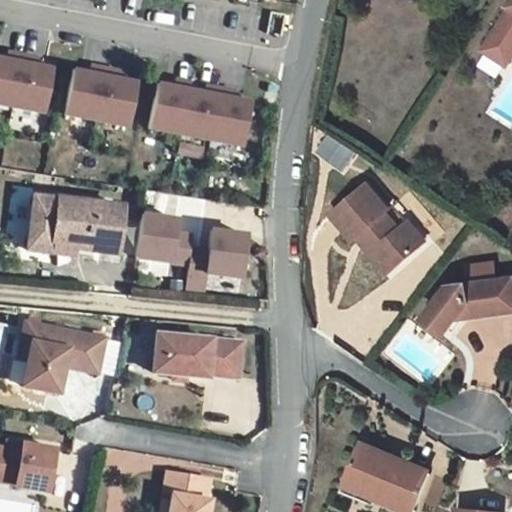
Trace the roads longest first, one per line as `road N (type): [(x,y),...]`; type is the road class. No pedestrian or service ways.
road 1 (residential): [(298,67),(285,115),(294,400),(279,511)]
road 2 (residential): [(0,12),(298,67)]
road 3 (track): [(287,316),(0,292)]
